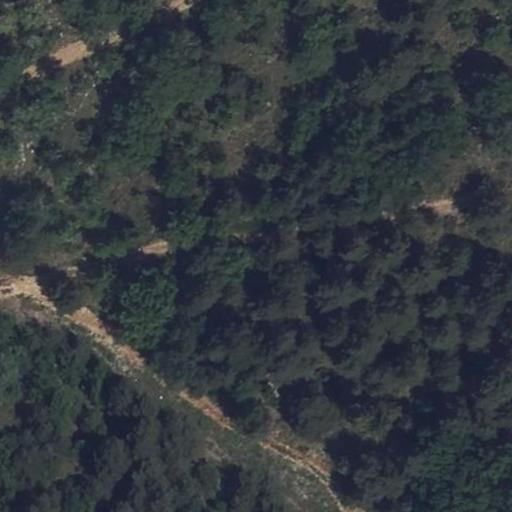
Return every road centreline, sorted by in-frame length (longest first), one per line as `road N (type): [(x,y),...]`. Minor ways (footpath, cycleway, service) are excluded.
road 1 (track): [(18,282),(261,234),(511,199)]
road 2 (track): [(0,92),(188,0)]
